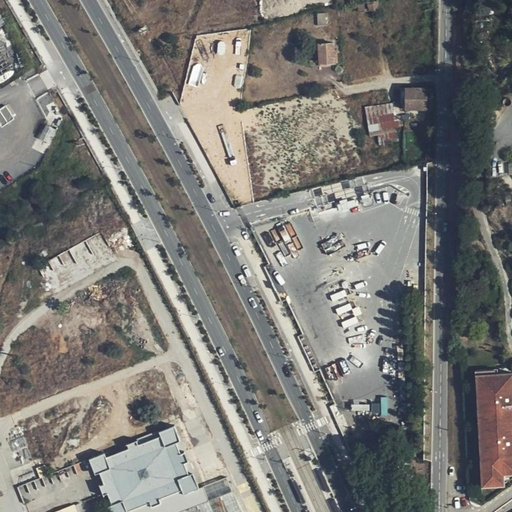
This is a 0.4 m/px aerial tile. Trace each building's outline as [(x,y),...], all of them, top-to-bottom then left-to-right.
[(378,10),(377,1),(358,4),(359,12),(378,10)] [(341,15),(340,5),(333,7),(333,22),(341,22),(341,15)] [(337,63),(337,53),(333,53),(333,44),(321,45),(321,64),(337,63)] [(426,107),(426,89),(399,89),(399,107),(426,107)] [(9,105),(0,108),(0,122),(1,125),(15,119),(9,105)] [(393,111),(392,110),(376,111),(377,126),(398,126),(398,117),(396,116),(395,116),(394,115),(394,114),(393,113),(393,112),(393,111)] [(511,470),(511,357),(481,359),(482,375),(481,375),(482,394),(485,394),(486,422),(483,422),(486,479),(504,477),(504,471),(511,470)] [(482,375),(481,359),(475,359),(482,485),(501,483),(511,475),(511,470),(504,471),(504,477),(486,479),(483,422),(486,422),(485,394),(482,394),(481,375),(482,375)] [(103,511),(145,511),(193,495),(188,480),(183,482),(170,448),(175,446),(170,432),(155,437),(157,441),(102,462),(100,457),(85,462),(91,477),(95,475),(108,509),(103,511)] [(242,511),(233,487),(193,495),(145,511),(242,511)] [(50,511),(82,511),(79,502),(50,511)]
